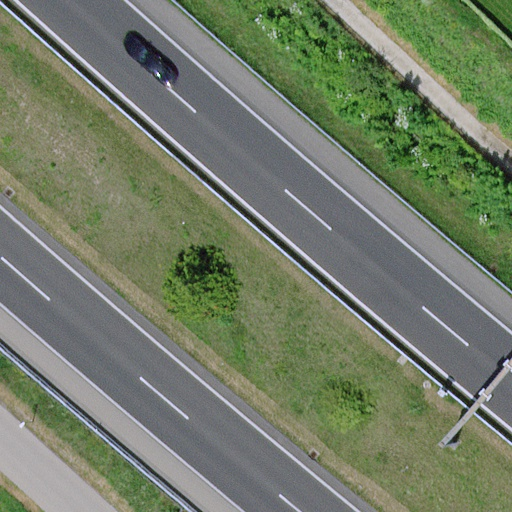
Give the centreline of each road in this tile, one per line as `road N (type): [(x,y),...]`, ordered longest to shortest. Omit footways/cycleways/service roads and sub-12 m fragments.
road 1 (motorway): [(511,384),(72,0)]
road 2 (motorway): [(0,256),(300,511)]
